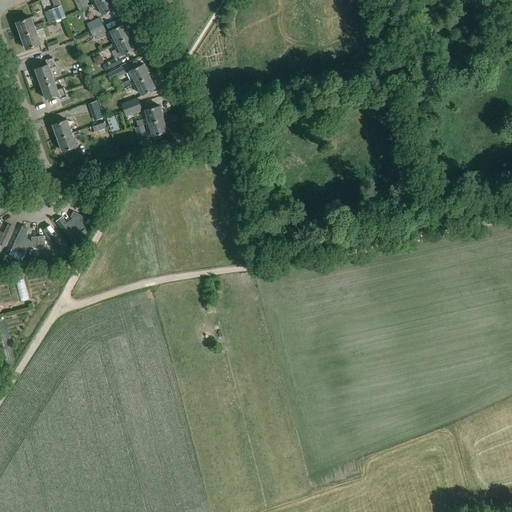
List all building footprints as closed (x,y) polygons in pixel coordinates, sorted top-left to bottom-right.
[(86,0),(75,0),(75,1),(79,11),(89,6),(86,0)] [(103,0),(94,5),(95,8),(96,9),(99,8),(103,15),(116,9),(112,0),(103,0)] [(66,17),(62,5),(45,11),(49,23),(66,17)] [(90,31),(103,25),(100,17),(87,24),(90,31)] [(22,36),(36,31),(31,18),(17,23),(22,36)] [(103,25),(90,31),(93,38),(96,37),(97,39),(106,35),(105,32),(106,32),(103,25)] [(111,40),(113,45),(130,37),(124,25),(110,31),(114,39),(111,40)] [(36,31),(22,36),(27,49),(40,44),(36,31)] [(130,37),(113,45),(116,50),(112,51),(115,59),(122,56),(136,49),(130,37)] [(49,51),(60,47),(58,40),(47,44),(49,51)] [(36,69),(42,87),(55,82),(50,69),(57,67),(54,58),(47,60),(48,64),(36,69)] [(105,71),(120,63),(117,58),(102,66),(105,71)] [(133,85),(150,77),(144,64),(129,71),(133,79),(130,80),(133,85)] [(126,74),(122,67),(108,74),(111,81),(126,74)] [(150,77),(133,85),(135,90),(137,88),(140,92),(141,96),(156,89),(150,77)] [(58,90),(55,82),(42,87),(46,99),(59,95),(60,99),(67,96),(64,88),(58,90)] [(124,110),(141,104),(138,97),(121,104),(122,106),(124,110)] [(97,120),(105,117),(99,100),(91,103),(97,120)] [(141,104),(124,110),(126,117),(143,111),(141,104)] [(146,124),(146,123),(163,118),(159,105),(146,110),(148,117),(136,121),(138,126),(146,124)] [(110,117),(113,130),(120,128),(117,115),(110,117)] [(151,129),(152,132),(153,136),(167,132),(163,118),(146,123),(146,124),(148,130),(151,129)] [(58,138),(72,134),(67,120),(53,125),(58,138)] [(147,137),(143,125),(135,128),(138,140),(147,137)] [(72,134),(58,138),(63,152),(77,147),(72,134)] [(70,217),(80,222),(82,216),(72,212),(70,217)] [(84,232),(75,220),(68,225),(63,219),(57,223),(71,242),(84,232)] [(0,244),(5,247),(14,228),(8,225),(4,233),(0,231),(0,244)] [(24,237),(28,230),(22,227),(12,249),(17,252),(21,244),(28,247),(31,241),(24,237)] [(66,244),(54,227),(48,231),(49,233),(44,236),(45,242),(50,249),(57,244),(60,248),(66,244)]
